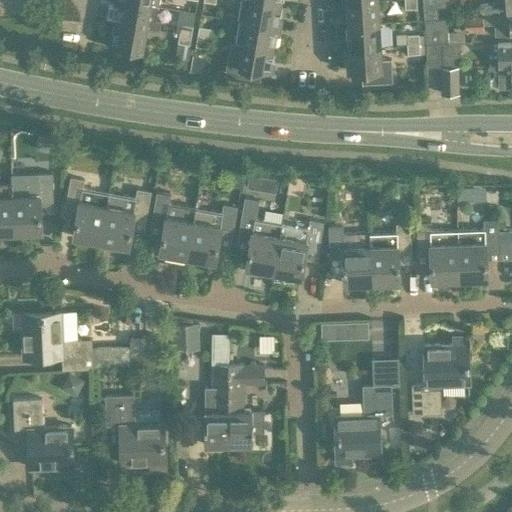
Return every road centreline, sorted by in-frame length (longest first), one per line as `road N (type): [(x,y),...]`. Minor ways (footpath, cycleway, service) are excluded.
road 1 (secondary): [(337,130),(151,111),(0,81)]
road 2 (residential): [(0,277),(15,269),(125,280),(287,324)]
road 3 (residential): [(305,510),(360,507),(429,485),(481,446),(511,405)]
road 4 (residential): [(287,324),(318,310),(500,305)]
road 5 (residential): [(305,510),(303,421),(287,324)]
road 6 (secondary): [(337,130),(511,151)]
road 7 (secondary): [(511,124),(337,130)]
